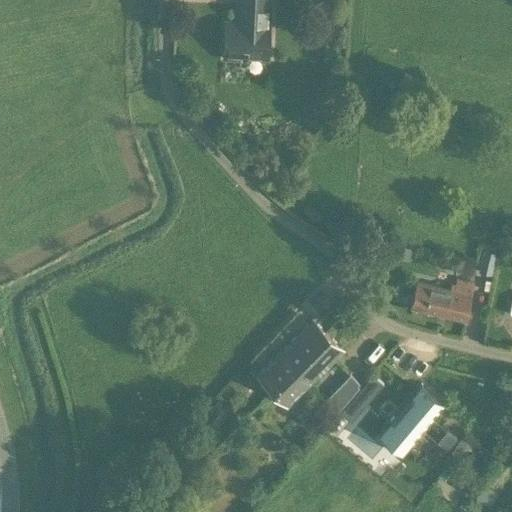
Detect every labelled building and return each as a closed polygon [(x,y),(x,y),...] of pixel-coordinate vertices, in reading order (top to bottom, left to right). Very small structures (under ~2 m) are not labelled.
[(269,0),(242,0),(242,22),(225,21),(223,58),(246,59),(246,56),(267,57),(269,0)] [(484,250),(479,271),(491,274),(496,252),(484,250)] [(416,280),(410,305),(466,318),(474,282),(456,278),(455,282),(451,281),(449,288),(416,280)] [(258,373),(272,387),(272,386),(326,332),(312,318),(258,373)] [(272,386),(275,390),(274,392),(284,402),(286,401),(287,402),(290,399),(292,401),(304,388),(303,387),(342,347),(326,332),(272,386)] [(324,399),(337,412),(358,387),(356,385),(358,382),(349,373),(324,399)] [(354,394),(365,403),(382,383),(371,374),(354,394)] [(443,402),(420,382),(377,433),(400,453),(443,402)] [(216,401),(187,431),(199,442),(228,413),(216,401)] [(447,429),(436,442),(446,449),(456,437),(447,429)]
